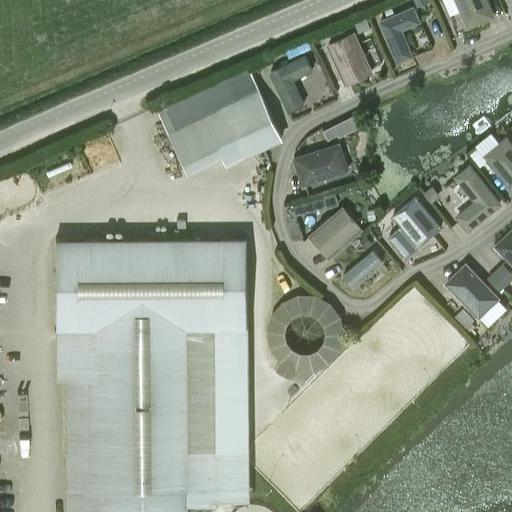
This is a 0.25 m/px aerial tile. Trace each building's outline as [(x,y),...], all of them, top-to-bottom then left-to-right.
[(455,0),(468,28),(496,16),(489,0),(455,0)] [(398,63),(414,56),(403,30),(422,22),(414,5),(379,20),(398,63)] [(346,85),(374,72),(355,31),(327,44),(346,85)] [(292,81),(311,72),(304,56),(271,72),(290,112),(304,105),(292,81)] [(261,92),(168,135),(185,171),(222,154),(226,163),(282,136),(261,92)] [(511,141),(507,136),(483,155),(511,189),(511,141)] [(303,186),(349,170),(340,141),(293,157),(303,186)] [(503,204),(470,163),(454,176),(473,201),(455,215),(468,232),(503,204)] [(326,208),(338,204),(336,194),(324,198),(326,208)] [(415,197),(394,215),(420,246),(441,228),(415,197)] [(312,207),(321,207),(321,200),(294,200),(294,217),(312,217),(312,207)] [(344,205),(309,234),(329,258),(364,229),(344,205)] [(406,256),(416,247),(400,227),(390,236),(406,256)] [(511,228),(494,246),(511,264),(511,228)] [(247,238),(55,240),(56,353),(56,380),(65,380),(66,511),(188,511),(188,505),(250,504),(248,353),(248,328),(247,238)] [(373,251),(344,275),(353,286),(382,261),(373,251)] [(479,319),(501,297),(466,262),(444,283),(479,319)] [(486,277),(499,290),(511,276),(511,272),(500,262),(486,277)] [(283,286),(260,348),(280,356),(275,370),(291,376),(297,360),(327,371),(349,311),(283,286)]
